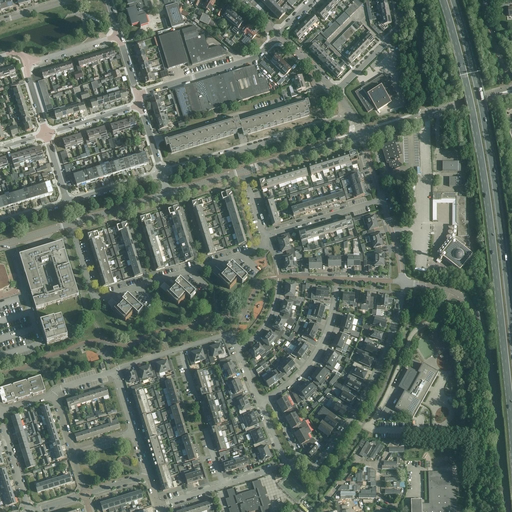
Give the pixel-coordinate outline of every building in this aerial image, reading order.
[(12,4),(15,3),(13,0),(7,0),(8,0),(4,1),(7,10),(8,9),(8,8),(13,7),(12,4)] [(141,28),(141,27),(148,25),(146,17),(145,13),(153,11),(149,0),(140,0),(141,0),(140,0),(141,0),(136,2),(135,0),(126,0),(128,6),(127,6),(127,7),(128,7),(129,10),(126,11),(126,12),(127,11),(132,26),(139,24),(141,28)] [(176,0),(162,0),(165,6),(168,18),(165,19),(168,30),(184,25),(176,0)] [(200,6),(210,12),(216,0),(207,0),(205,4),(202,3),(200,6)] [(270,10),(276,4),(271,0),(270,0),(265,6),(270,10)] [(338,6),(337,5),(331,0),(329,0),(326,4),(332,9),(334,7),(336,8),(338,6)] [(256,2),(251,7),(255,11),(260,6),(256,2)] [(274,15),(280,9),(276,4),(270,10),(274,15)] [(322,8),(329,15),(333,11),(332,9),(326,4),(322,8)] [(388,4),(380,6),(380,9),(378,9),(379,13),(389,11),(388,4)] [(354,13),(347,6),(345,8),(347,10),(352,15),(354,13)] [(324,20),(327,17),(329,15),(322,8),(317,13),(324,20)] [(280,9),(274,15),(279,20),(285,14),(280,9)] [(223,17),(228,21),(234,14),(229,10),(227,12),(224,10),(220,17),(222,18),(223,17)] [(380,19),(390,17),(389,11),(379,13),(380,19)] [(208,24),(210,20),(210,19),(208,18),(209,17),(203,14),(199,21),(208,25),(208,24)] [(228,21),(233,25),(239,18),(234,14),(228,21)] [(307,20),(313,26),(315,23),(317,25),(319,22),(317,21),(312,15),(311,16),(310,15),(306,19),(307,20)] [(390,17),(380,19),(380,23),(378,23),(378,26),(381,25),(391,24),(390,17)] [(243,22),(239,18),(233,25),(235,27),(232,31),(236,34),(238,32),(243,26),(241,24),(243,22)] [(303,24),(308,30),(311,28),(312,29),(314,27),(313,26),(307,20),(303,24)] [(298,29),(304,35),(306,32),(308,34),(309,32),(308,30),(303,24),(298,29)] [(246,46),(256,35),(250,30),(251,29),(247,25),(241,31),(244,33),(242,35),(245,38),(246,36),(249,39),(244,44),(246,46)] [(382,34),(380,33),(381,32),(374,26),(372,28),(380,36),(382,34)] [(178,32),(158,38),(167,65),(168,69),(187,64),(188,66),(227,55),(226,52),(221,47),(220,47),(220,46),(208,50),(204,36),(198,37),(195,27),(178,32)] [(304,35),(298,29),(293,34),(299,40),(302,37),(303,38),(305,36),(304,35)] [(364,39),(369,45),(374,41),(373,40),(375,38),(370,32),(368,34),(369,35),(366,37),(364,36),(362,38),(364,39)] [(359,44),(365,50),(369,45),(364,39),(361,42),(360,40),(358,42),(359,44)] [(148,47),(143,48),(142,45),(144,45),(143,41),(136,44),(136,47),(134,47),(136,54),(146,51),(145,50),(148,49),(148,47)] [(309,50),(314,55),(319,49),(317,46),(318,45),(314,41),(307,48),(309,50)] [(364,50),(365,50),(359,44),(357,47),(355,45),(353,47),(354,49),(360,55),(362,53),(363,54),(366,51),(364,50)] [(320,49),(319,49),(314,55),(318,59),(324,53),(324,54),(326,52),(321,47),(320,49)] [(145,50),(146,51),(136,54),(138,60),(146,57),(148,57),(147,53),(149,52),(148,49),(145,50)] [(360,55),(354,49),(352,51),(350,50),(348,52),(350,53),(356,59),(360,55)] [(113,50),(107,52),(109,58),(110,61),(112,60),(112,58),(115,57),(113,50)] [(324,53),(318,59),(323,64),(329,58),(326,56),(328,54),(326,52),(324,54),(324,53)] [(356,59),(350,53),(347,56),(346,55),(344,57),(351,64),(356,59)] [(275,67),(282,60),(277,56),(276,56),(275,55),(273,58),(274,59),(271,62),(275,67)] [(146,57),(138,60),(140,66),(148,63),(146,57)] [(329,58),(323,64),(328,68),(335,61),(330,57),(329,58)] [(79,67),(85,66),(83,59),(77,61),(79,67)] [(275,67),(280,72),(287,65),(282,60),(275,67)] [(335,61),(328,68),(332,73),(338,67),(336,65),(337,64),(335,61)] [(151,69),(150,65),(151,65),(150,62),(148,63),(140,66),(141,72),(151,69)] [(71,63),(65,65),(67,71),(73,69),(71,63)] [(291,70),(287,65),(280,72),(285,76),(291,70)] [(7,69),(9,76),(10,79),(16,77),(14,71),(16,70),(15,66),(13,66),(9,67),(10,68),(7,69)] [(245,69),(254,97),(270,93),(265,78),(259,80),(254,66),(245,69)] [(337,78),(338,79),(340,77),(339,76),(343,72),(340,69),(341,68),(339,66),(338,67),(332,73),(337,78)] [(152,72),(151,69),(141,72),(143,78),(153,75),(157,73),(156,71),(152,72)] [(245,69),(232,73),(241,101),(254,97),(245,69)] [(43,79),(49,77),(47,70),(41,72),(43,79)] [(232,73),(222,76),(231,104),(241,101),(232,73)] [(355,92),(367,113),(375,108),(377,111),(391,102),(389,99),(397,94),(384,74),(355,92)] [(153,75),(143,78),(145,84),(155,81),(153,75)] [(285,80),(290,75),(286,79),(284,76),(277,83),(280,85),(285,80)] [(222,76),(216,78),(213,79),(222,107),(231,104),(222,76)] [(292,86),(303,82),(302,76),(293,79),(294,82),(291,83),(292,86)] [(212,110),(222,107),(213,79),(203,82),(212,110)] [(203,82),(194,84),(203,113),(212,110),(203,82)] [(297,92),(297,91),(305,88),(303,82),(292,86),(291,86),(293,93),(291,94),(292,97),(298,95),(297,92)] [(194,84),(184,87),(193,116),(203,113),(194,84)] [(175,90),(183,117),(183,119),(193,116),(184,87),(175,90)] [(15,96),(22,94),(20,88),(14,90),(15,96)] [(126,91),(125,91),(125,88),(119,90),(120,93),(122,99),(128,98),(126,91)] [(116,101),(122,99),(120,93),(119,90),(113,92),(114,94),(116,101)] [(98,107),(104,105),(102,98),(101,95),(95,97),(96,100),(98,107)] [(148,99),(150,106),(160,103),(159,99),(162,99),(161,96),(148,99)] [(92,108),(98,107),(96,100),(90,102),(92,108)] [(233,120),(233,122),(168,143),(167,140),(164,141),(166,148),(169,147),(171,153),(242,131),(243,135),(309,115),(307,109),(309,108),(307,101),(305,102),(305,105),(240,125),(239,123),(238,119),(233,120)] [(152,106),(154,112),(162,109),(165,108),(164,106),(161,106),(160,103),(150,106),(151,107),(152,106)] [(83,104),(77,105),(80,112),(86,110),(83,104)] [(62,118),(60,111),(59,108),(53,110),(53,111),(56,120),(62,118)] [(154,112),(156,118),(164,115),(162,109),(154,112)] [(57,120),(58,123),(88,115),(88,111),(57,120)] [(156,118),(157,124),(169,120),(168,118),(165,119),(164,115),(156,118)] [(134,128),(134,129),(135,132),(140,130),(138,123),(136,123),(134,119),(128,120),(131,129),(134,128)] [(131,129),(128,120),(122,122),(125,131),(128,130),(129,131),(131,130),(131,129)] [(159,133),(166,131),(169,130),(168,128),(167,124),(170,123),(169,120),(157,124),(159,129),(158,129),(159,133)] [(125,131),(122,122),(117,124),(119,133),(123,132),(123,133),(125,132),(125,131)] [(33,130),(31,123),(24,126),(26,132),(33,130)] [(119,133),(117,124),(110,126),(113,134),(117,133),(117,134),(119,134),(119,133)] [(98,129),(101,139),(102,141),(108,139),(104,128),(98,129)] [(93,131),(95,140),(99,139),(99,140),(101,139),(98,129),(93,131)] [(95,140),(93,131),(87,133),(88,139),(90,144),(93,142),(94,144),(96,143),(95,140)] [(80,135),(74,137),(77,145),(81,144),(81,145),(83,145),(80,135)] [(69,139),(71,147),(75,146),(75,147),(77,147),(77,145),(74,137),(69,139)] [(71,147),(69,139),(63,140),(65,149),(69,148),(69,149),(72,148),(71,147)] [(397,160),(399,160),(398,156),(402,155),(399,145),(395,146),(394,142),(381,146),(387,164),(389,163),(391,171),(400,168),(397,160)] [(114,149),(113,143),(109,144),(110,147),(104,149),(105,151),(114,149)] [(40,147),(34,149),(38,161),(37,159),(37,158),(40,157),(41,158),(43,157),(40,147)] [(28,151),(31,161),(32,161),(31,159),(35,158),(35,160),(36,162),(38,161),(34,149),(28,151)] [(139,150),(144,166),(148,164),(148,165),(148,164),(144,149),(139,150)] [(139,167),(144,166),(139,150),(140,153),(135,154),(136,156),(139,167)] [(31,161),(28,151),(23,153),(26,162),(25,161),(29,160),(29,161),(31,161)] [(26,162),(23,153),(17,154),(20,164),(20,166),(24,165),(23,163),(26,162)] [(349,155),(351,163),(352,163),(352,165),(357,163),(357,161),(355,153),(349,155)] [(20,164),(17,154),(11,156),(13,165),(17,164),(17,165),(20,164)] [(118,159),(122,172),(126,171),(123,160),(121,155),(117,156),(118,159)] [(132,158),(131,155),(126,157),(127,159),(130,170),(135,168),(132,158)] [(351,163),(349,155),(343,156),(345,165),(351,163)] [(345,165),(343,156),(337,158),(340,166),(345,165)] [(0,159),(0,160),(3,169),(5,169),(5,168),(8,166),(6,158),(0,159)] [(340,166),(337,158),(331,160),(334,168),(340,166)] [(114,163),(117,174),(122,172),(118,159),(113,160),(114,163)] [(334,168),(331,160),(326,162),(328,170),(334,168)] [(328,170),(326,162),(320,163),(323,172),(328,170)] [(461,162),(442,162),(442,172),(461,172),(461,162)] [(323,172),(320,163),(314,165),(317,173),(323,172)] [(81,185),(77,172),(76,166),(72,168),(72,166),(73,165),(72,164),(64,166),(67,178),(73,176),(77,186),(81,185)] [(317,173),(314,165),(308,167),(311,175),(317,173)] [(96,169),(95,166),(91,167),(91,168),(95,181),(99,179),(96,169)] [(87,171),(90,182),(95,181),(91,168),(86,169),(87,171)] [(299,170),(302,178),(308,176),(305,168),(299,170)] [(77,172),(81,185),(86,183),(83,173),(82,170),(77,172)] [(302,178),(299,170),(293,172),(296,180),(302,178)] [(296,180),(293,172),(288,173),(290,182),(296,180)] [(290,182),(288,173),(282,175),(285,183),(290,182)] [(349,183),(360,180),(358,174),(347,178),(349,183)] [(285,183),(282,175),(276,177),(279,185),(285,183)] [(279,185),(276,177),(271,179),(273,187),(279,185)] [(43,180),(48,195),(53,194),(48,178),(43,180)] [(461,178),(449,178),(449,187),(461,187),(461,178)] [(273,187),(271,179),(265,180),(267,189),(273,187)] [(40,186),(44,196),(48,195),(43,180),(39,181),(40,186)] [(267,189),(265,180),(259,182),(261,190),(267,189)] [(351,188),(362,185),(360,180),(349,183),(351,188)] [(30,201),(27,190),(26,185),(21,187),(23,191),(26,202),(30,201)] [(352,193),(363,190),(362,185),(351,188),(352,193)] [(333,186),(309,192),(310,195),(334,189),(333,186)] [(363,190),(352,193),(354,199),(365,195),(363,190)] [(223,200),(225,200),(232,197),(231,192),(221,195),(223,200)] [(337,194),(339,203),(345,201),(343,192),(337,194)] [(458,224),(459,224),(459,237),(467,237),(468,237),(468,236),(468,222),(465,222),(466,197),(458,197),(458,193),(441,193),(441,200),(456,200),(456,222),(456,223),(457,223),(457,224),(458,224)] [(331,196),(334,204),(339,203),(337,194),(331,196)] [(325,198),(328,206),(334,204),(331,196),(325,198)] [(232,197),(225,200),(226,205),(234,203),(232,197)] [(320,200),(322,208),(328,206),(325,198),(320,200)] [(267,209),(275,206),(273,200),(265,203),(267,209)] [(314,201),(316,210),(322,208),(320,200),(314,201)] [(193,209),(201,207),(203,206),(202,201),(192,204),(193,209)] [(308,203),(311,211),(316,210),(314,201),(308,203)] [(228,211),(236,209),(234,203),(226,205),(228,211)] [(302,205),(305,213),(311,211),(308,203),(302,205)] [(297,207),(299,215),(305,213),(302,205),(297,207)] [(269,215),(277,212),(275,206),(267,209),(269,215)] [(170,216),(180,213),(178,207),(168,210),(170,216)] [(195,215),(203,213),(201,207),(193,209),(195,215)] [(299,215),(297,207),(291,208),(293,217),(299,215)] [(230,217),(238,214),(236,209),(228,211),(230,217)] [(271,220),(278,218),(277,212),(269,215),(271,220)] [(197,221),(205,218),(203,213),(195,215),(197,221)] [(231,223),(240,220),(238,214),(230,217),(231,223)] [(365,226),(367,225),(376,222),(375,219),(376,219),(375,217),(374,217),(374,216),(370,218),(369,214),(363,216),(364,219),(363,220),(365,226)] [(141,224),(151,221),(150,216),(140,219),(141,224)] [(199,226),(206,224),(205,218),(197,221),(199,226)] [(278,218),(271,220),(272,226),(280,224),(278,218)] [(345,220),(347,228),(353,226),(351,218),(345,220)] [(233,228),(241,226),(240,220),(231,223),(233,228)] [(339,222),(342,230),(347,228),(345,220),(339,222)] [(143,230),(152,227),(150,222),(151,222),(151,221),(141,224),(143,230)] [(333,223),(336,232),(342,230),(339,222),(333,223)] [(368,234),(374,232),(373,229),(378,228),(378,227),(379,227),(378,225),(377,225),(376,222),(367,225),(369,231),(367,231),(368,234)] [(328,225),(330,233),(336,232),(333,223),(328,225)] [(118,232),(120,232),(128,229),(127,224),(117,227),(118,232)] [(206,224),(199,226),(200,232),(208,230),(206,224)] [(322,227),(324,235),(330,233),(328,225),(322,227)] [(235,234),(243,231),(241,226),(233,228),(235,234)] [(316,229),(319,237),(324,235),(322,227),(316,229)] [(122,237),(130,235),(128,229),(120,232),(122,237)] [(310,230),(313,239),(319,237),(316,229),(310,230)] [(202,238),(210,235),(208,230),(200,232),(202,238)] [(305,232),(307,240),(313,239),(310,230),(305,232)] [(237,240),(245,237),(243,231),(235,234),(237,240)] [(307,240),(305,232),(299,234),(301,242),(307,240)] [(372,243),(381,240),(380,238),(381,237),(381,235),(380,235),(379,234),(375,235),(374,232),(368,234),(367,234),(368,237),(370,236),(372,243)] [(89,241),(99,238),(97,233),(87,236),(89,241)] [(279,247),(289,244),(288,240),(290,239),(289,234),(282,236),(283,239),(278,240),(279,243),(278,243),(279,247)] [(124,243),(132,241),(130,235),(122,237),(124,243)] [(204,244),(212,241),(210,235),(202,238),(204,244)] [(148,245),(159,242),(158,236),(155,237),(146,240),(148,245)] [(91,247),(102,243),(100,237),(99,238),(89,241),(91,247)] [(245,237),(237,240),(238,246),(247,243),(245,237)] [(454,238),(437,259),(441,262),(443,260),(446,263),(447,262),(455,268),(454,269),(457,272),(458,270),(459,271),(472,255),(463,248),(466,244),(457,238),(457,237),(456,237),(455,238),(454,238)] [(375,251),(381,250),(381,247),(382,247),(382,246),(383,246),(383,243),(381,243),(381,240),(372,243),(373,249),(374,248),(375,251)] [(126,249),(134,246),(132,241),(124,243),(126,249)] [(149,250),(161,247),(161,246),(159,241),(159,242),(148,245),(149,250)] [(212,241),(204,244),(206,249),(213,247),(212,241)] [(19,255),(42,329),(47,345),(68,339),(61,318),(74,314),(74,315),(84,312),(62,242),(19,255)] [(93,253),(104,249),(105,249),(103,243),(102,243),(91,247),(93,253)] [(288,254),(294,252),(293,246),(290,247),(289,244),(279,247),(280,250),(281,250),(282,252),(287,251),(288,254)] [(134,246),(126,249),(127,255),(135,252),(134,246)] [(151,255),(162,252),(161,247),(149,250),(151,255)] [(213,247),(206,249),(207,255),(215,253),(213,247)] [(94,258),(106,255),(104,249),(93,253),(94,258)] [(374,260),(383,260),(383,257),(384,257),(384,254),(383,254),(381,254),(381,250),(375,251),(375,254),(374,254),(374,260)] [(135,252),(127,255),(129,260),(137,258),(135,252)] [(153,261),(161,258),(164,257),(162,252),(151,255),(153,261)] [(283,264),(293,262),(293,258),(296,258),(294,252),(288,254),(288,257),(283,258),(284,260),(283,260),(283,264)] [(192,254),(184,257),(185,262),(194,259),(192,254)] [(353,258),(353,267),(360,267),(360,262),(362,262),(362,254),(359,254),(359,257),(353,258)] [(96,264),(108,261),(106,255),(94,258),(96,264)] [(334,267),(334,258),(334,257),(328,257),(328,255),(325,255),(325,265),(328,265),(328,267),(334,267)] [(353,255),(347,255),(344,255),(344,262),(347,262),(347,267),(348,267),(348,268),(352,268),(352,267),(353,267),(353,258),(353,255)] [(334,258),(334,267),(341,267),(340,262),(343,262),(343,256),(340,256),(340,258),(334,258)] [(131,266),(139,263),(137,258),(129,260),(131,266)] [(315,260),(315,270),(321,269),(321,265),(324,265),(324,258),(321,258),(321,260),(315,260)] [(315,270),(315,260),(309,260),(309,259),(306,259),(306,265),(309,265),(309,270),(315,270)] [(98,270),(109,266),(108,261),(96,264),(98,270)] [(293,262),(283,264),(284,268),(285,267),(286,270),(286,271),(290,270),(289,269),(295,268),(293,262)] [(133,272),(141,269),(139,263),(131,266),(133,272)] [(163,263),(154,266),(156,271),(165,268),(163,263)] [(225,269),(226,270),(218,279),(230,290),(238,281),(242,284),(247,278),(231,263),(225,269)] [(10,284),(5,267),(4,267),(4,266),(3,266),(3,265),(2,265),(0,265),(0,290),(2,290),(9,287),(9,286),(10,286),(10,285),(10,284)] [(100,276),(111,272),(109,266),(98,270),(100,276)] [(141,269),(133,272),(134,278),(142,275),(141,269)] [(101,281),(113,278),(111,272),(100,276),(101,281)] [(113,278),(101,281),(103,287),(115,284),(113,278)] [(174,285),(175,286),(166,295),(178,306),(186,297),(190,300),(196,294),(179,279),(174,285)] [(284,290),(295,291),(295,285),(290,284),(290,283),(287,283),(287,284),(286,284),(286,287),(285,286),(284,290)] [(312,293),(311,299),(321,301),(321,297),(328,298),(329,289),(325,289),(326,288),(322,287),(322,289),(317,288),(316,293),(312,293)] [(295,291),(284,290),(284,294),(285,294),(285,296),(290,297),(290,300),(296,301),(296,298),(294,297),(295,291)] [(353,307),(356,308),(357,300),(354,300),(354,294),(343,293),(342,301),(351,302),(350,305),(353,305),(353,307)] [(370,302),(370,297),(370,296),(367,295),(367,294),(364,294),(364,295),(363,295),(362,305),(367,306),(366,309),(372,309),(373,302),(370,302)] [(125,322),(127,320),(134,313),(138,316),(143,310),(126,295),(121,301),(122,302),(114,311),(125,322)] [(376,310),(387,311),(388,297),(381,297),(380,304),(377,304),(376,310)] [(293,306),(295,307),(297,301),(296,301),(290,300),(289,302),(284,301),(283,303),(282,303),(281,306),(291,309),(292,309),(293,306)] [(312,311),(323,314),(325,308),(321,306),(321,303),(315,302),(312,311)] [(291,309),(281,306),(280,310),(281,310),(280,313),(285,314),(285,317),(291,320),(293,314),(290,313),(291,309)] [(317,318),(322,320),(323,314),(312,311),(312,310),(310,316),(311,317),(310,320),(317,321),(317,318)] [(343,316),(342,322),(351,325),(352,319),(354,319),(355,316),(348,314),(348,317),(343,316)] [(386,325),(386,322),(383,321),(383,317),(373,316),(372,321),(371,325),(376,327),(376,326),(377,326),(377,327),(381,328),(384,329),(385,328),(386,328),(387,325),(386,325)] [(291,320),(285,317),(283,319),(278,317),(277,319),(276,319),(275,322),(284,327),(285,324),(292,327),(295,321),(291,320)] [(306,329),(316,334),(318,329),(314,327),(316,324),(310,321),(309,324),(310,325),(307,330),(306,329)] [(276,333),(282,337),(285,331),(282,330),(284,327),(275,322),(273,325),(274,326),(273,328),(277,330),(276,333)] [(349,331),(351,325),(342,322),(340,328),(344,329),(343,332),(349,334),(350,331),(349,331)] [(316,334),(306,329),(303,335),(302,338),(308,341),(309,338),(313,340),(316,334)] [(282,337),(276,333),(274,335),(270,331),(268,334),(267,333),(265,336),(273,342),(275,339),(278,341),(282,337)] [(380,341),(382,334),(373,331),(371,337),(380,341)] [(335,340),(345,345),(349,336),(343,333),(342,336),(338,334),(335,340)] [(273,342),(265,336),(263,338),(264,339),(262,341),(266,345),(264,347),(269,351),(269,352),(273,347),(271,345),(273,342)] [(297,348),(305,353),(308,348),(305,346),(307,343),(301,339),(299,342),(300,343),(297,348)] [(345,345),(335,340),(333,346),(337,348),(335,350),(341,353),(342,350),(343,350),(345,345)] [(215,346),(218,356),(223,354),(224,353),(223,350),(222,351),(220,344),(220,345),(219,344),(217,344),(217,345),(215,346)] [(269,351),(264,347),(262,348),(259,344),(257,346),(256,345),(253,347),(260,355),(260,356),(265,352),(266,353),(269,351)] [(367,344),(365,351),(375,355),(378,348),(367,344)] [(218,356),(215,346),(213,347),(212,346),(210,346),(210,348),(211,353),(208,355),(211,365),(215,363),(213,358),(218,356)] [(260,355),(253,347),(250,350),(251,350),(249,352),(249,353),(251,356),(252,355),(255,359),(260,355)] [(305,353),(297,348),(293,353),(292,352),(291,355),(296,358),(298,356),(301,358),(305,353)] [(197,352),(200,362),(205,360),(206,365),(209,364),(207,355),(204,356),(202,350),(201,350),(201,349),(198,350),(199,351),(197,352)] [(200,362),(197,352),(194,352),(194,351),(192,352),(192,353),(191,353),(193,359),(189,360),(191,366),(195,365),(195,363),(200,362)] [(338,357),(339,357),(340,355),(335,351),(333,354),(330,352),(326,357),(334,362),(338,357)] [(292,363),(294,360),(290,356),(287,358),(283,362),(291,370),(295,366),(292,363)] [(373,361),(362,356),(359,363),(370,368),(373,361)] [(334,362),(326,357),(323,362),(327,365),(325,367),(331,371),(332,368),(331,367),(334,362)] [(161,363),(164,372),(170,371),(170,373),(173,372),(171,366),(168,367),(167,361),(166,361),(166,360),(163,361),(164,362),(161,363)] [(162,382),(159,374),(164,372),(161,363),(159,363),(159,362),(156,363),(157,364),(156,364),(158,370),(155,371),(158,379),(157,379),(158,383),(162,382)] [(226,362),(221,364),(218,365),(219,369),(223,367),(226,373),(234,369),(232,363),(227,365),(226,362)] [(291,370),(283,362),(278,367),(279,367),(276,369),(281,374),(283,371),(286,375),(291,370)] [(366,375),(367,373),(360,370),(362,366),(354,363),(352,366),(356,368),(353,375),(363,381),(364,379),(365,379),(367,376),(366,375)] [(407,390),(406,392),(404,391),(395,409),(413,419),(438,373),(422,364),(417,373),(419,374),(418,376),(410,371),(401,387),(407,390)] [(144,368),(148,379),(153,377),(154,379),(156,378),(154,371),(151,372),(150,366),(149,366),(149,365),(146,366),(147,367),(144,368)] [(148,380),(148,379),(144,368),(142,368),(142,367),(139,368),(140,369),(139,369),(141,375),(138,376),(140,382),(143,381),(143,382),(148,380)] [(327,374),(328,375),(330,372),(325,368),(323,371),(319,368),(315,373),(323,379),(327,374)] [(234,369),(226,373),(228,378),(226,379),(227,382),(233,379),(232,377),(236,375),(234,369)] [(272,371),(267,375),(274,384),(279,381),(276,377),(279,375),(275,370),(273,372),(272,371)] [(127,373),(128,378),(127,379),(128,382),(129,381),(130,383),(135,381),(136,383),(139,382),(137,375),(134,376),(133,371),(130,372),(129,371),(127,372),(127,373)] [(196,380),(204,377),(203,371),(194,374),(196,380)] [(323,379),(315,373),(311,378),(315,380),(313,383),(318,387),(320,384),(319,383),(323,379)] [(269,388),(274,384),(267,375),(262,379),(269,388)] [(332,386),(339,378),(335,375),(329,384),(332,386)] [(361,386),(354,382),(356,379),(349,375),(343,386),(348,389),(349,388),(357,392),(358,393),(361,389),(360,388),(361,386)] [(204,377),(196,380),(198,385),(206,383),(204,377)] [(11,387),(3,389),(0,390),(0,395),(3,406),(14,403),(14,402),(18,401),(31,397),(30,397),(32,396),(33,397),(45,393),(41,378),(28,381),(28,382),(26,383),(26,382),(13,386),(13,387),(11,387)] [(231,390),(241,386),(239,380),(234,382),(233,379),(227,382),(228,384),(230,384),(232,389),(231,390)] [(166,389),(174,386),(173,380),(164,383),(166,389)] [(317,388),(312,383),(310,386),(307,382),(302,387),(309,394),(313,389),(314,390),(317,388)] [(206,383),(198,385),(200,391),(208,389),(206,383)] [(168,395),(176,392),(174,386),(166,389),(168,395)] [(241,386),(231,390),(234,395),(232,396),(233,399),(234,399),(239,396),(240,396),(239,393),(243,391),(241,386)] [(309,394),(302,387),(298,391),(301,394),(299,396),(303,401),(305,399),(305,398),(309,394)] [(337,398),(350,405),(354,398),(348,395),(350,391),(344,387),(337,398)] [(100,390),(102,397),(108,396),(106,388),(100,390)] [(134,399),(146,395),(144,389),(133,393),(134,399)] [(208,389),(200,391),(202,397),(210,395),(208,389)] [(170,400),(178,398),(176,392),(168,395),(170,400)] [(136,404),(147,401),(146,395),(134,399),(136,404)] [(206,404),(214,401),(212,395),(204,398),(206,404)] [(246,396),(241,399),(239,396),(234,399),(235,401),(237,400),(239,406),(237,407),(248,402),(246,396)] [(347,410),(337,404),(339,400),(332,396),(330,400),(333,402),(329,408),(342,417),(347,410)] [(178,398),(170,400),(172,406),(180,404),(178,398)] [(318,449),(314,445),(316,442),(313,438),(310,440),(304,430),(309,428),(305,421),(300,423),(295,414),(299,412),(295,406),(292,408),(286,398),(281,400),(281,399),(277,401),(278,402),(277,403),(283,414),(284,413),(287,418),(286,418),(292,429),(293,429),(295,434),(301,445),(302,445),(304,449),(307,452),(306,453),(309,455),(308,456),(310,457),(311,456),(311,457),(312,456),(313,457),(315,454),(315,453),(318,449)] [(74,406),(72,399),(66,401),(68,408),(69,411),(72,410),(71,407),(74,406)] [(138,410),(149,407),(147,401),(136,404),(138,410)] [(214,401),(206,404),(208,410),(216,407),(214,401)] [(239,413),(240,415),(241,415),(246,413),(245,410),(250,408),(248,402),(237,407),(240,412),(239,413)] [(43,415),(50,412),(49,406),(41,409),(43,415)] [(172,414),(180,412),(178,406),(170,408),(172,414)] [(149,407),(138,410),(140,416),(151,413),(149,407)] [(216,407),(208,410),(209,415),(217,413),(216,407)] [(333,420),(335,417),(336,417),(323,407),(318,414),(323,421),(322,422),(320,424),(321,425),(317,431),(327,438),(337,424),(333,420)] [(180,412),(172,414),(174,420),(182,417),(180,412)] [(217,413),(209,415),(211,421),(219,418),(217,413)] [(248,415),(247,415),(246,413),(241,415),(242,418),(242,417),(244,417),(246,422),(255,419),(252,413),(248,415)] [(142,423),(153,420),(151,414),(140,417),(142,423)] [(13,424),(21,421),(19,416),(11,418),(13,424)] [(182,417),(174,420),(175,426),(184,423),(182,417)] [(109,419),(113,431),(120,429),(117,420),(112,421),(112,418),(109,419)] [(219,418),(211,421),(213,427),(221,424),(219,418)] [(103,426),(106,433),(113,431),(109,419),(107,420),(109,424),(103,426)] [(248,431),(254,429),(253,426),(257,425),(255,419),(246,422),(249,428),(247,429),(248,431)] [(153,420),(142,423),(144,429),(155,425),(153,420)] [(184,423),(175,426),(177,431),(185,429),(184,423)] [(155,425),(144,429),(145,435),(157,431),(155,425)] [(106,433),(103,426),(96,428),(98,435),(106,433)] [(213,435),(221,432),(220,426),(211,429),(213,435)] [(98,435),(96,428),(89,430),(91,438),(98,435)] [(185,429),(177,431),(179,437),(187,435),(185,429)] [(253,439),(262,435),(259,430),(255,431),(254,429),(248,431),(249,434),(251,433),(253,439)] [(91,438),(89,430),(82,433),(84,440),(91,438)] [(147,440),(159,437),(157,431),(145,435),(147,440)] [(221,432),(213,435),(215,441),(223,438),(221,432)] [(84,440),(82,433),(75,435),(77,442),(84,440)] [(254,445),(255,448),(260,446),(261,445),(260,443),(264,441),(262,435),(253,439),(256,445),(254,445)] [(183,444),(191,442),(190,436),(181,438),(183,444)] [(156,469),(167,465),(168,465),(159,437),(147,440),(156,469)] [(223,438),(215,441),(217,446),(225,444),(223,438)] [(185,450),(193,447),(191,442),(183,444),(185,450)] [(359,455),(362,457),(364,454),(367,455),(372,447),(369,445),(370,444),(367,442),(363,449),(359,455)] [(225,444),(217,446),(219,452),(227,450),(225,444)] [(382,446),(378,444),(370,457),(374,459),(377,453),(379,454),(383,447),(382,446)] [(382,456),(388,459),(395,447),(390,444),(382,456)] [(258,450),(260,455),(269,452),(266,446),(261,448),(260,446),(255,448),(256,451),(258,450)] [(187,456),(195,453),(193,447),(185,450),(187,456)] [(63,452),(55,454),(57,460),(64,458),(63,452)] [(269,452),(260,455),(263,461),(264,462),(267,461),(266,460),(271,458),(269,452)] [(195,453),(187,456),(189,462),(197,459),(195,453)] [(240,460),(242,468),(248,466),(246,458),(240,460)] [(242,468),(240,460),(234,461),(237,469),(238,469),(239,470),(243,469),(242,468)] [(33,461),(26,463),(27,469),(35,467),(33,461)] [(228,463),(231,471),(237,469),(234,461),(228,463)] [(231,471),(228,463),(222,465),(225,473),(231,471)] [(167,465),(156,469),(158,474),(169,471),(167,465)] [(159,480),(171,477),(169,471),(158,474),(159,480)] [(195,473),(198,481),(203,480),(200,471),(195,473)] [(411,511),(456,511),(456,481),(452,481),(452,472),(428,472),(429,504),(421,504),(421,500),(411,500),(411,502),(408,502),(408,511),(411,511)] [(193,483),(190,474),(185,476),(187,485),(193,483)] [(64,477),(66,485),(72,483),(70,475),(64,477)] [(161,486),(173,482),(171,477),(159,480),(161,486)] [(226,499),(229,507),(230,507),(230,509),(229,509),(230,509),(230,511),(247,511),(249,511),(252,511),(258,510),(258,509),(260,508),(260,510),(261,509),(261,511),(269,511),(268,506),(270,505),(268,497),(266,498),(265,495),(267,495),(265,487),(262,488),(260,481),(252,483),(254,490),(237,496),(235,489),(228,491),(230,498),(226,499)] [(173,482),(161,486),(163,492),(174,488),(173,482)] [(43,492),(41,484),(35,486),(38,493),(43,492)] [(359,498),(376,499),(376,498),(376,494),(372,494),(372,491),(361,490),(361,494),(359,494),(359,498)] [(135,493),(137,501),(143,499),(140,492),(135,493)] [(14,498),(7,500),(9,506),(16,504),(14,498)] [(109,509),(106,502),(100,504),(103,511),(109,509)] [(205,504),(207,511),(210,511),(209,510),(213,509),(211,502),(205,504)]
